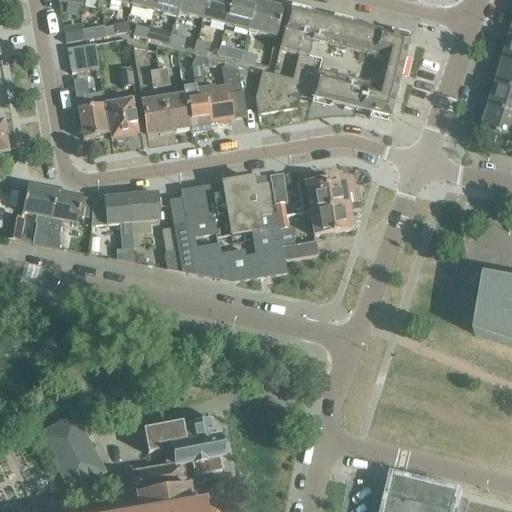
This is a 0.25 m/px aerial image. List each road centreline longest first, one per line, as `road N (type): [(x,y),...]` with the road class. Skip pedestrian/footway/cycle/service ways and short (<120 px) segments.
road 1 (residential): [(419,164),(329,143),(161,172),(72,174),(62,159),(34,0)]
road 2 (unclassified): [(350,339),(0,267)]
road 3 (unclassified): [(511,484),(328,440)]
road 4 (tertiary): [(350,339),(369,308),(408,192)]
road 5 (tertiary): [(419,164),(469,24)]
